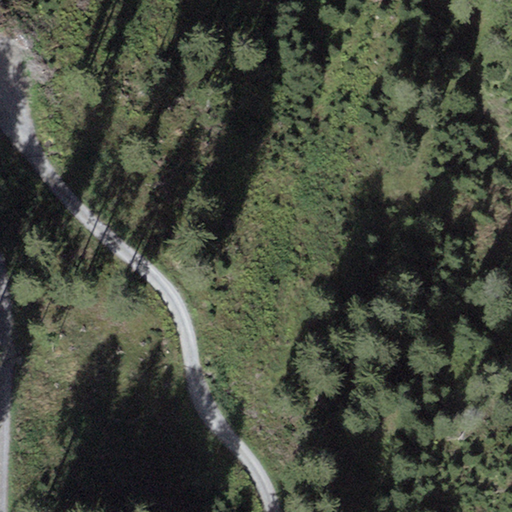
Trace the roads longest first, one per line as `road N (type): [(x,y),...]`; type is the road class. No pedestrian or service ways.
road 1 (track): [(0,85),(72,209),(162,284),(185,329),(205,405),(270,496),(270,511)]
road 2 (track): [(14,511),(27,413),(0,330)]
